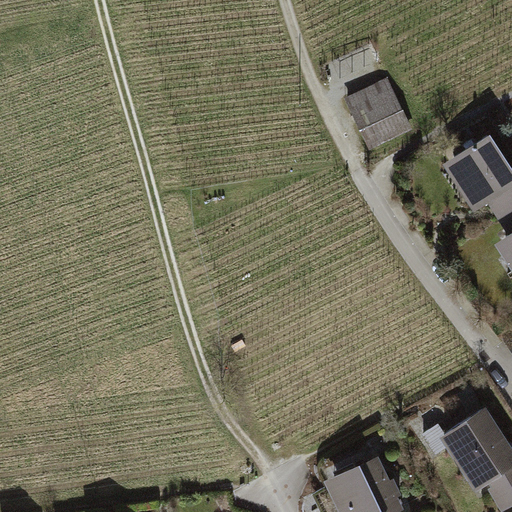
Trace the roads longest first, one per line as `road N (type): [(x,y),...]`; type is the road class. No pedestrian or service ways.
road 1 (track): [(272,479),(213,393),(101,0)]
road 2 (residential): [(511,390),(361,173)]
road 3 (track): [(361,173),(288,0)]
